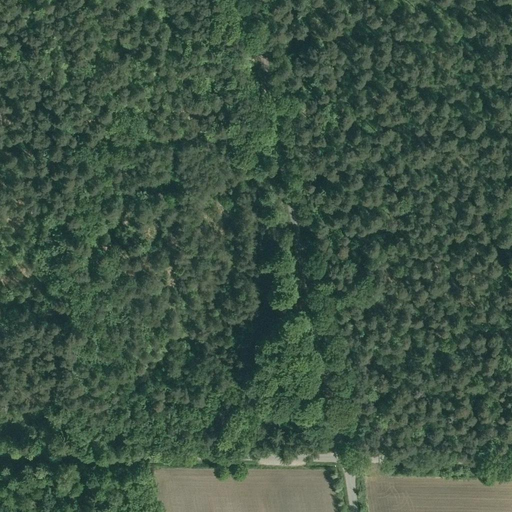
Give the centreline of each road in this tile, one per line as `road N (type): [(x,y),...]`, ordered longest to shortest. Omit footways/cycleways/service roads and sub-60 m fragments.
road 1 (unclassified): [(345,460),(252,0)]
road 2 (unclassified): [(0,453),(345,460)]
road 3 (unclassified): [(345,460),(511,464)]
